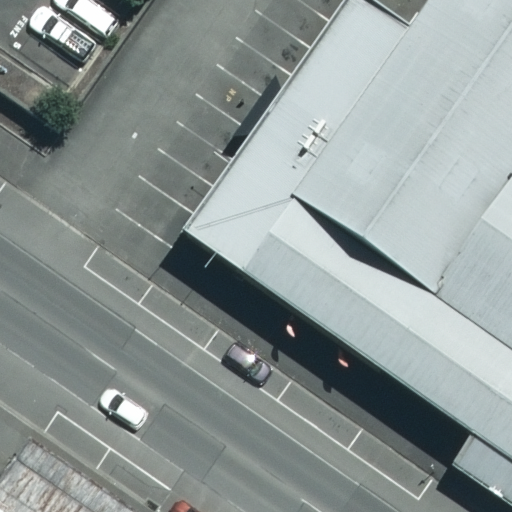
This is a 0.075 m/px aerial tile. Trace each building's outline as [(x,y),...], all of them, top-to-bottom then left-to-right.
[(100,0),(120,14),(129,0),(100,0)] [(511,0),(412,0),(390,33),(341,0),(334,0),(176,231),(466,426),(511,460),(511,0)] [(511,511),(511,460),(466,426),(441,460),(511,511)] [(146,511),(28,429),(9,452),(94,511),(146,511)] [(94,511),(9,452),(0,465),(0,511),(94,511)]
